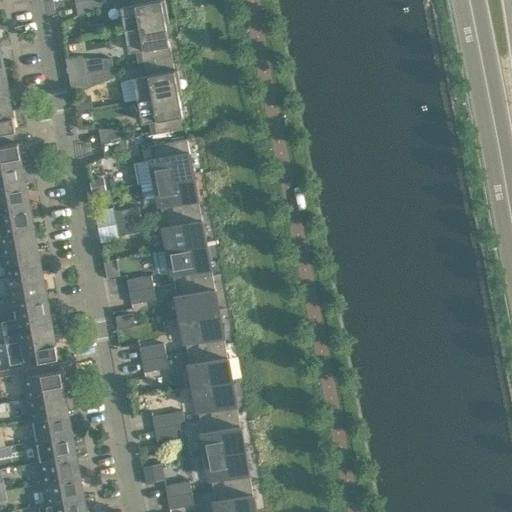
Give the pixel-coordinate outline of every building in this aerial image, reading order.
[(78,16),(101,6),(100,0),(81,0),(75,1),(78,16)] [(130,0),(131,4),(120,6),(125,29),(165,21),(169,20),(164,0),(130,0)] [(129,51),(139,49),(142,62),(172,56),(165,21),(125,29),(129,51)] [(144,75),(134,77),(138,99),(178,92),(182,91),(178,69),(174,69),(172,56),(142,62),(144,75)] [(111,58),(86,58),(88,72),(113,67),(111,58)] [(91,85),(115,77),(113,67),(88,72),(91,85)] [(7,86),(0,87),(0,109),(11,107),(7,86)] [(155,134),(185,128),(178,92),(138,99),(142,122),(152,120),(155,133),(151,133),(151,134),(155,133),(155,134)] [(76,96),(78,108),(92,105),(89,93),(76,96)] [(0,132),(15,129),(11,107),(0,109),(0,132)] [(124,129),(99,128),(102,143),(126,139),(124,129)] [(155,157),(150,158),(154,181),(194,173),(187,138),(153,145),(155,157)] [(104,157),(128,148),(126,139),(102,143),(104,157)] [(18,143),(0,145),(0,168),(22,165),(18,143)] [(22,165),(0,168),(0,190),(26,186),(22,165)] [(158,203),(164,202),(166,214),(200,208),(194,173),(154,181),(158,203)] [(92,179),(90,179),(92,192),(106,189),(107,189),(105,177),(104,177),(92,179)] [(26,186),(0,190),(0,212),(30,207),(26,186)] [(30,207),(0,212),(0,234),(34,228),(30,207)] [(139,207),(114,211),(116,223),(141,219),(139,207)] [(168,226),(163,227),(167,249),(206,242),(200,208),(166,214),(168,226)] [(119,235),(143,231),(141,219),(116,223),(119,235)] [(34,228),(0,234),(0,241),(3,256),(38,249),(34,228)] [(171,272),(176,271),(178,282),(213,276),(206,242),(167,249),(171,272)] [(38,249),(3,256),(7,277),(41,271),(38,249)] [(107,277),(120,274),(117,258),(104,261),(107,277)] [(41,271),(7,277),(11,298),(45,292),(41,271)] [(151,275),(127,280),(129,292),(154,287),(151,275)] [(181,294),(175,295),(180,318),(219,310),(213,276),(178,282),(181,294)] [(131,304),(156,299),(154,287),(129,292),(131,304)] [(45,292),(11,298),(15,320),(49,313),(45,292)] [(184,340),(189,339),(191,351),(225,345),(219,310),(180,318),(184,340)] [(133,312),(115,315),(118,329),(135,325),(133,312)] [(49,313),(15,320),(3,322),(7,343),(18,341),(53,334),(49,313)] [(23,363),(57,356),(53,334),(18,341),(23,363)] [(164,343),(140,348),(142,360),(166,355),(164,343)] [(193,363),(188,363),(192,386),(232,379),(225,345),(191,351),(193,363)] [(144,372),(169,367),(166,355),(142,360),(144,372)] [(60,370),(23,376),(27,399),(64,392),(60,370)] [(197,409),(202,408),(204,419),(238,413),(232,379),(192,386),(197,409)] [(64,392),(27,399),(31,420),(68,413),(64,392)] [(185,423),(183,411),(152,416),(155,428),(179,424),(185,423)] [(68,413),(31,420),(35,441),(72,434),(68,413)] [(206,431),(201,432),(205,455),(244,447),(238,413),(204,419),(206,431)] [(181,436),(179,424),(155,428),(157,440),(181,436)] [(72,434),(35,441),(39,462),(76,455),(72,434)] [(209,477),(215,476),(217,488),(251,481),(244,447),(205,455),(209,477)] [(76,455),(39,462),(43,483),(80,477),(76,455)] [(148,482),(162,479),(159,462),(144,465),(148,482)] [(80,477),(43,483),(47,505),(84,498),(80,477)] [(190,480),(165,485),(167,497),(192,492),(190,480)] [(219,499),(214,500),(215,511),(256,511),(251,481),(217,488),(219,499)] [(170,509),(194,504),(192,492),(167,497),(170,509)] [(86,511),(84,498),(47,505),(40,506),(40,511),(86,511)]
